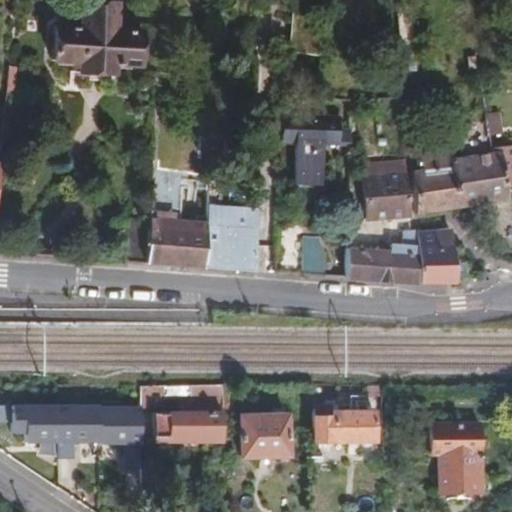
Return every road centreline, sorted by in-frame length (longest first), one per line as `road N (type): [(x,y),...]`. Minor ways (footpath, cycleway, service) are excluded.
road 1 (tertiary): [(511,298),(396,307),(201,293)]
road 2 (tertiary): [(0,275),(201,293)]
